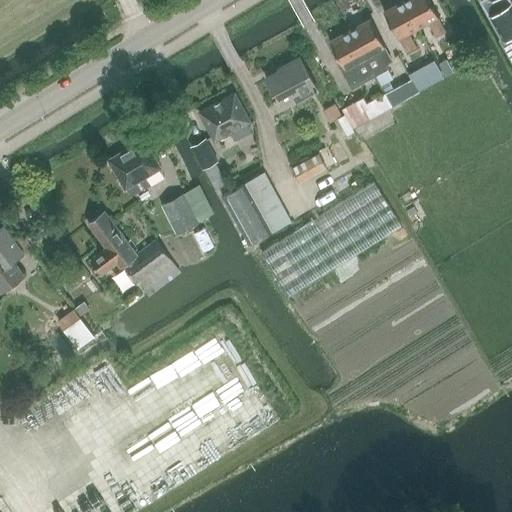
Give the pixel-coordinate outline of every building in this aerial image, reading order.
[(406,0),(404,1),(419,29),(428,24),(436,38),(447,32),(439,19),(440,18),(430,0),(406,0)] [(409,34),(419,29),(404,1),(384,12),(399,40),(400,40),(407,54),(417,49),(409,34)] [(511,5),(511,4),(490,16),(503,39),(511,34),(511,5)] [(371,20),(350,31),(375,77),(384,94),(392,90),(388,83),(392,81),(386,71),(388,70),(386,66),(392,62),(385,48),(386,47),(371,20)] [(375,77),(350,31),(329,42),(343,68),(340,70),(351,90),(375,77)] [(295,102),(317,90),(301,59),(278,71),(280,74),(266,81),(279,105),(292,98),(295,102)] [(442,78),(433,63),(423,69),(431,84),(442,78)] [(411,79),(392,90),(384,94),(392,108),(419,93),(411,79)] [(214,142),(251,122),(236,94),(199,114),(214,142)] [(363,97),(342,109),(351,129),(370,119),(371,120),(392,108),(384,94),(367,103),(363,97)] [(131,197),(139,192),(141,191),(137,184),(163,168),(146,139),(107,161),(125,191),(127,190),(131,197)] [(206,141),(191,148),(202,170),(217,162),(206,141)] [(291,168),(298,182),(325,168),(318,154),(291,168)] [(249,245),(290,222),(263,173),(222,196),(249,245)] [(261,251),(288,295),(400,226),(373,182),(261,251)] [(176,235),(199,223),(183,194),(161,206),(176,235)] [(104,212),(87,224),(105,248),(89,260),(102,278),(118,266),(122,271),(127,267),(138,283),(170,259),(156,239),(135,254),(104,212)] [(25,253),(4,225),(0,227),(0,289),(2,292),(24,276),(14,261),(25,253)] [(83,315),(64,324),(74,345),(93,336),(83,315)]
